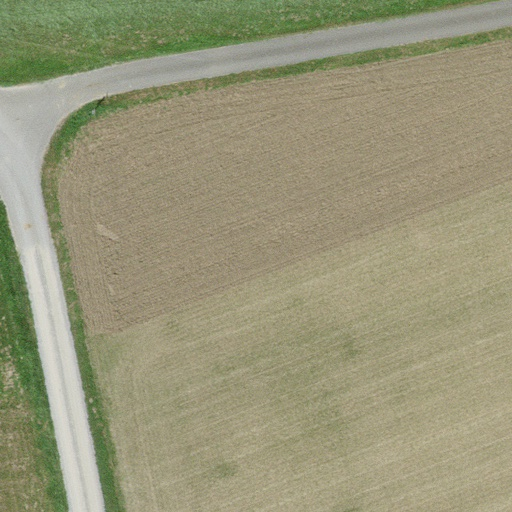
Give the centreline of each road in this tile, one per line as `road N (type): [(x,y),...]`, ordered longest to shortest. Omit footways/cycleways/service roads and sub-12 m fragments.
road 1 (track): [(2,116),(511,28)]
road 2 (track): [(84,511),(2,116)]
